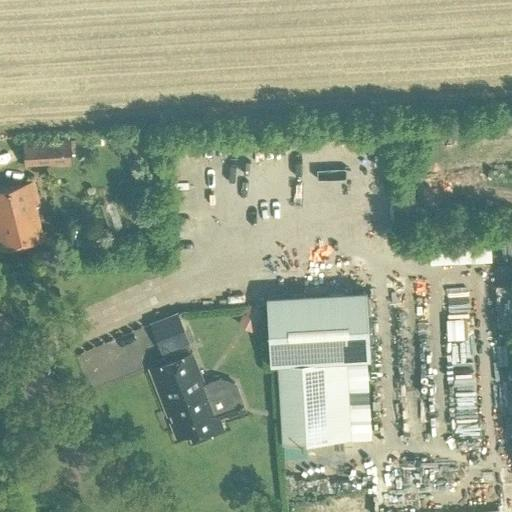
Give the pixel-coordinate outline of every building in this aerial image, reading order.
[(70,137),(24,139),(25,164),(72,162),(70,137)] [(0,188),(0,246),(45,237),(33,182),(0,188)] [(488,238),(426,241),(428,262),(489,259),(488,238)] [(366,288),(266,293),(270,361),(279,360),(339,357),(370,355),(366,288)] [(262,308),(249,302),(240,322),(252,328),(262,308)] [(162,352),(188,342),(176,311),(150,321),(162,352)] [(219,418),(228,414),(229,416),(245,410),(240,397),(241,396),(235,381),(219,376),(204,382),(192,351),(149,368),(176,437),(191,431),(193,437),(222,426),(219,418)] [(344,437),(339,357),(279,360),(283,441),(344,437)]
